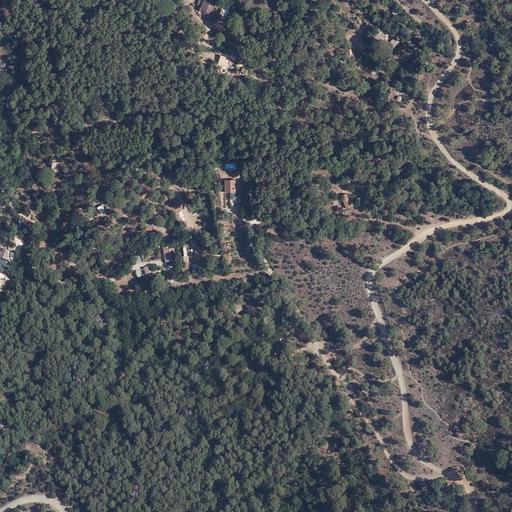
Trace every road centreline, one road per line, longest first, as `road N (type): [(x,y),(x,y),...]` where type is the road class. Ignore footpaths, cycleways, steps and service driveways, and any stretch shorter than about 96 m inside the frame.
road 1 (track): [(426,0),(454,34),(456,53),(432,91),(432,135),(508,210),(454,220),(413,240),(379,264),(373,291),(402,375),(408,437),(429,464),(458,476),(473,511)]
road 2 (residential): [(317,350),(255,254),(247,134),(212,116),(165,41),(105,0)]
road 3 (residential): [(162,348),(96,295),(33,270),(39,229),(0,188)]
road 4 (track): [(429,464),(430,478),(407,474),(317,350)]
